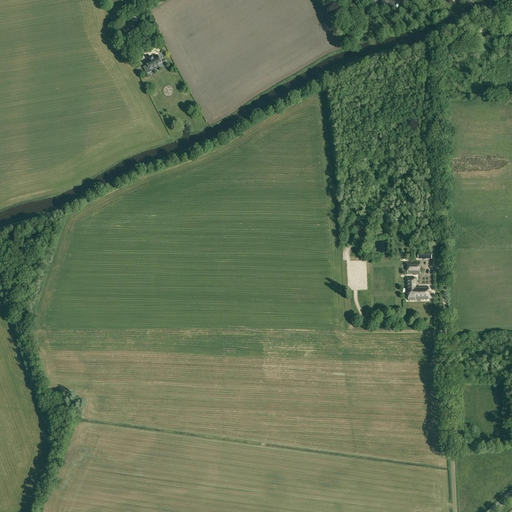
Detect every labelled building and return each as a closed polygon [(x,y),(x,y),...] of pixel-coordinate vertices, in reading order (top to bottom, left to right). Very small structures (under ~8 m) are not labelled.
[(378,0),(382,2),(380,5),(385,8),(387,5),(393,8),(397,0),(378,0)] [(136,32),(133,23),(127,25),(130,34),(136,32)] [(149,69),(161,62),(157,55),(153,57),(153,56),(149,58),(149,59),(145,62),(149,69)] [(420,274),(420,262),(407,262),(407,274),(420,274)] [(428,286),(416,287),(416,278),(407,278),(408,300),(415,300),(428,299),(428,286)]
